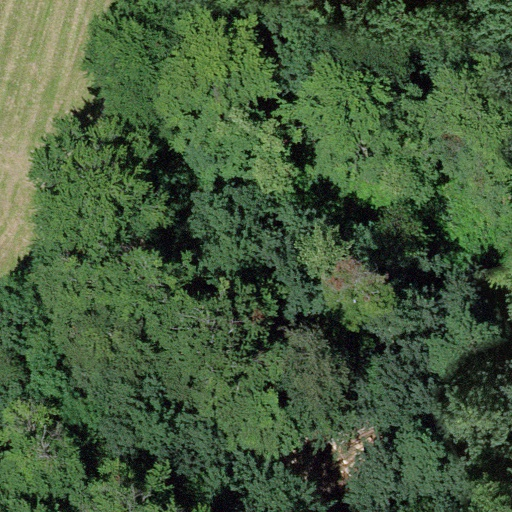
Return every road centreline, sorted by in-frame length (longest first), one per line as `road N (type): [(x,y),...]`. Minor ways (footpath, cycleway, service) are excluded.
road 1 (track): [(157,0),(87,188),(163,271),(280,437),(307,511)]
road 2 (track): [(470,0),(280,437)]
road 3 (track): [(0,338),(87,188)]
